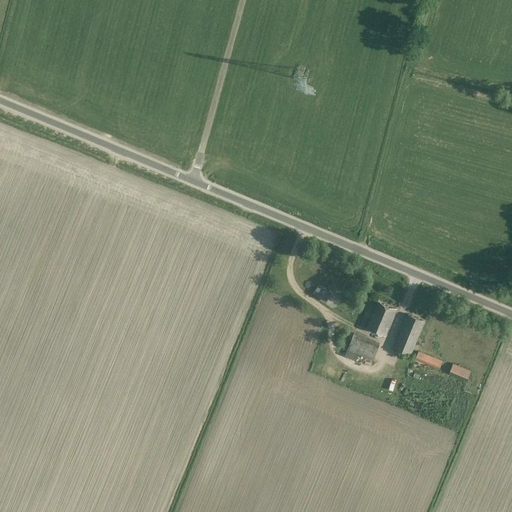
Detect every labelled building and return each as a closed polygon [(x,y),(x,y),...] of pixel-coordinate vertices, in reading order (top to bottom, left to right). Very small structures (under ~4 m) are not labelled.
[(329,295),(317,286),(312,293),(325,301),(329,295)] [(324,302),(332,307),(335,302),(328,297),(324,302)] [(367,328),(386,336),(396,309),(378,301),(367,328)] [(408,313),(394,347),(411,354),(425,320),(408,313)] [(344,337),(341,345),(346,347),(349,339),(348,338),(344,337)] [(443,361),(419,351),(415,360),(439,370),(443,361)] [(472,371),(453,363),(448,374),(467,382),(472,371)]
